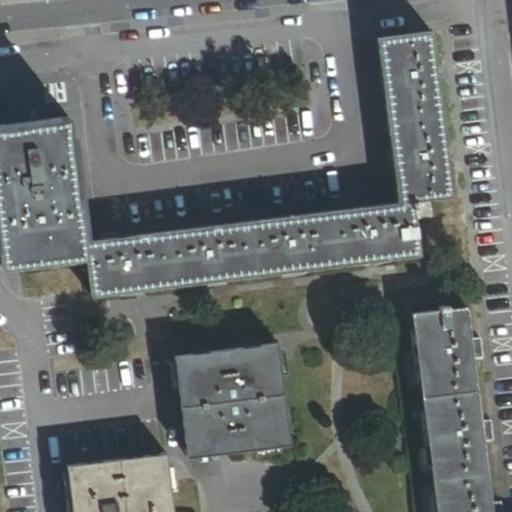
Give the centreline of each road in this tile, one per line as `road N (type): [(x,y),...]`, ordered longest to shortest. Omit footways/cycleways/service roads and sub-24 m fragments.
road 1 (residential): [(478,0),(511,246)]
road 2 (residential): [(0,17),(170,0)]
